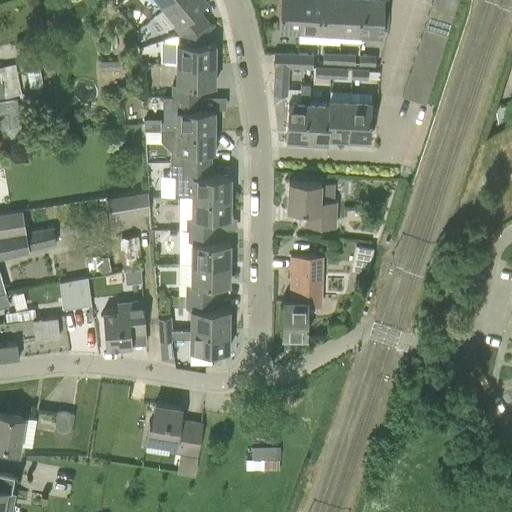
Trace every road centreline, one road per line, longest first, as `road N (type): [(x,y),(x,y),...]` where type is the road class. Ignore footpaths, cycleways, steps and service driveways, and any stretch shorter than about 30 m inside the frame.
road 1 (residential): [(0,369),(57,363),(222,381),(253,375),(263,137),(234,0)]
road 2 (residential): [(511,436),(465,360),(492,246),(511,234)]
